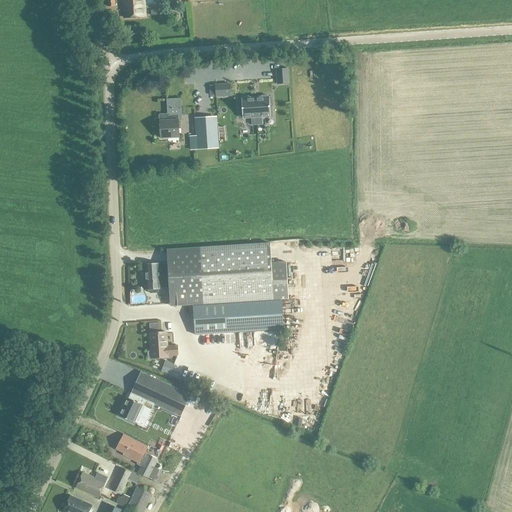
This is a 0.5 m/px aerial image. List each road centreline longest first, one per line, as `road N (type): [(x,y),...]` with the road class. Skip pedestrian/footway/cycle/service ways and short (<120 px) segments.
road 1 (unknown): [(114,323),(168,321),(198,359),(274,389),(301,378),(312,325),(309,274),(292,255),(114,263)]
road 2 (unclassified): [(28,511),(114,323),(103,53)]
road 3 (unclassified): [(103,53),(511,27)]
